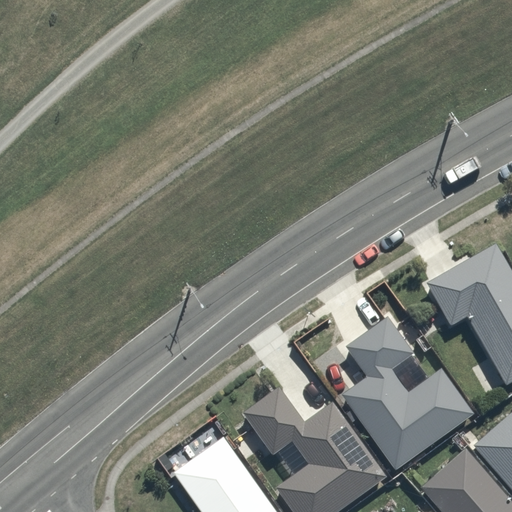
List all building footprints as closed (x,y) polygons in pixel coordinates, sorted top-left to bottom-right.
[(424,281),(450,325),(464,316),(505,386),(511,382),(511,268),(495,240),(424,281)] [(477,416),(442,367),(409,391),(394,371),(415,356),(387,318),(345,348),(365,376),(339,394),(396,474),(477,416)] [(298,471),(272,490),(287,511),(337,511),(389,475),(336,400),(306,421),(281,385),(239,415),(271,460),(284,451),(298,471)] [(511,411),(472,447),(511,492),(511,411)] [(200,511),(278,511),(212,424),(162,461),(200,511)] [(511,511),(511,500),(465,449),(419,490),(438,511),(511,511)]
